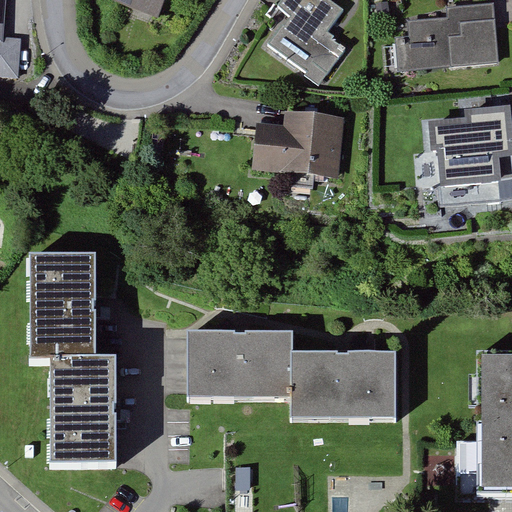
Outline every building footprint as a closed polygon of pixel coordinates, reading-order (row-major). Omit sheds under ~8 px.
[(0,0),(0,75),(19,76),(20,36),(5,35),(6,0),(0,0)] [(165,0),(97,0),(96,3),(156,25),(165,0)] [(323,0),(285,0),(277,11),(289,21),(267,51),(319,89),(345,54),(323,37),(340,14),(323,1),(323,0)] [(410,42),(394,44),(397,75),(497,66),(491,7),(447,11),(448,22),(409,26),(410,42)] [(460,123),(422,126),(424,157),(432,156),(436,192),(511,185),(511,120),(506,121),(505,111),(459,115),(460,123)] [(340,123),(282,119),(281,130),(253,129),(249,181),(336,186),(340,123)] [(28,260),(28,365),(50,365),(93,365),(94,260),(28,260)] [(286,342),(183,343),(184,409),(287,408),(286,342)] [(390,361),(288,362),(288,428),(391,427),(390,361)] [(511,361),(472,362),(474,501),(511,500),(511,361)] [(115,366),(93,365),(50,365),(49,469),(114,469),(115,366)]
